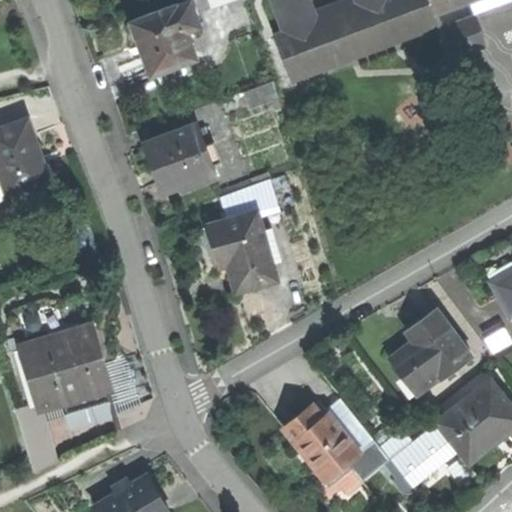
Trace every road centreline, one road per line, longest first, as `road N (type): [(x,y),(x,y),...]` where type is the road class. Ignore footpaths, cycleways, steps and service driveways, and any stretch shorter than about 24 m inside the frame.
road 1 (residential): [(50,0),(74,96),(182,412)]
road 2 (residential): [(182,412),(511,221)]
